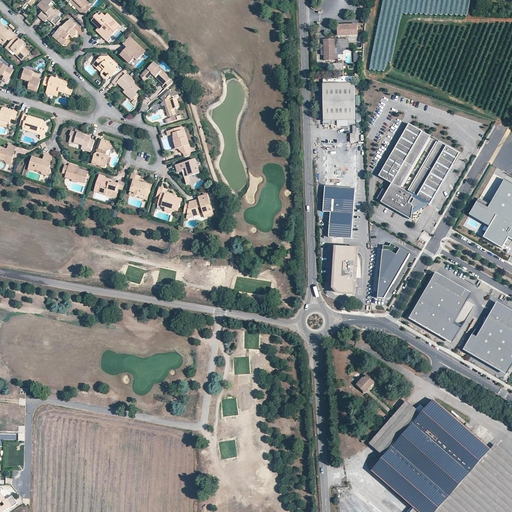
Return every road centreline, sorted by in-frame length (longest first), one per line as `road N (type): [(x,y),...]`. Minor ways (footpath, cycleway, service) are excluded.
road 1 (unclassified): [(301,326),(0,271)]
road 2 (tertiary): [(313,283),(302,0)]
road 3 (residential): [(100,100),(149,131),(158,162),(130,159),(128,137),(87,120)]
road 4 (tertiary): [(327,511),(317,352)]
road 5 (unclassified): [(511,397),(386,325)]
road 6 (residential): [(0,4),(100,100)]
road 7 (unknown): [(433,352),(440,392),(511,439)]
road 8 (unclassified): [(441,230),(502,126)]
